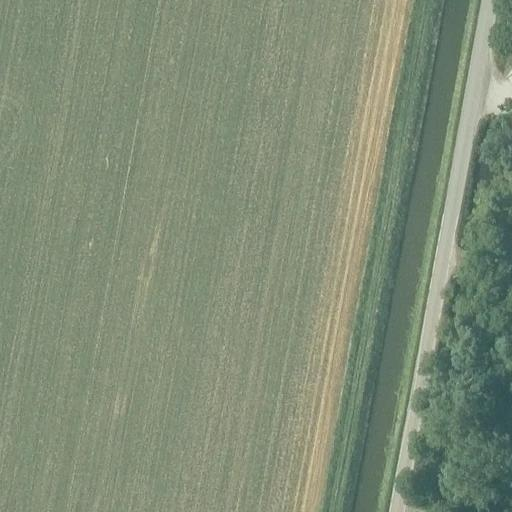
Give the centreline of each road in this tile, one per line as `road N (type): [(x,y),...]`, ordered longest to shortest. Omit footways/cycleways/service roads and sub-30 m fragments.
road 1 (unclassified): [(398,511),(492,0)]
road 2 (track): [(422,0),(330,511)]
